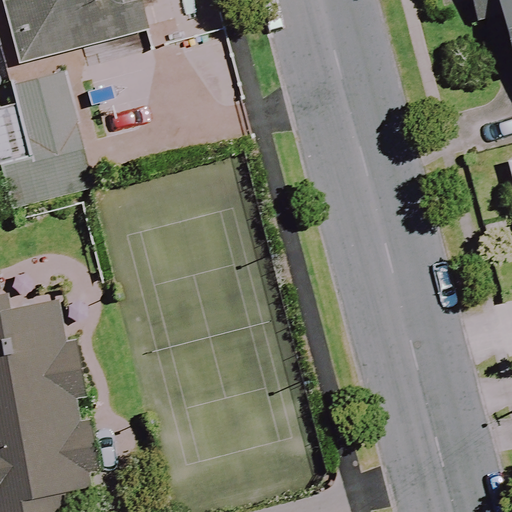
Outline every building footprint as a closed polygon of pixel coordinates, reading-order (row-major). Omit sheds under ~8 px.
[(53,54),(144,29),(136,0),(0,0),(0,8),(15,64),(53,54)] [(511,0),(474,0),(478,15),(501,9),(511,49),(511,0)] [(38,203),(40,211),(54,207),(92,196),(53,54),(15,64),(25,103),(11,107),(15,118),(38,203)] [(147,108),(140,71),(90,80),(98,118),(147,108)] [(0,511),(106,511),(59,298),(7,309),(4,298),(0,298),(0,511)]
